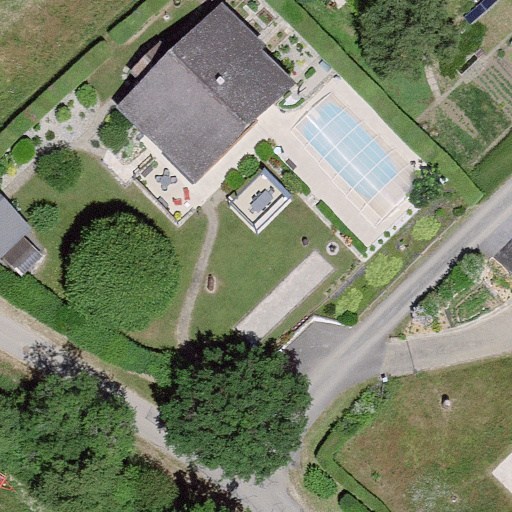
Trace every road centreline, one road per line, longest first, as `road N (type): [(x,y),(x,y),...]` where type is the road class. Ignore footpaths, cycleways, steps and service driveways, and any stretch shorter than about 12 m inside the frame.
road 1 (residential): [(242,489),(511,206)]
road 2 (residential): [(242,489),(0,333)]
